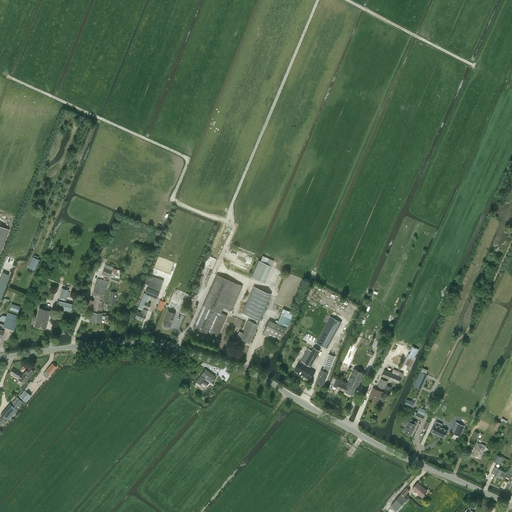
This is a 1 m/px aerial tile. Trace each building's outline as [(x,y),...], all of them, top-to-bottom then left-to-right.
[(0,225),(0,252),(9,229),(0,225)] [(263,256),(260,261),(267,264),(270,259),(263,256)] [(32,257),(28,267),(35,270),(39,260),(32,257)] [(264,283),(271,266),(267,264),(260,261),(259,260),(251,277),(264,283)] [(113,268),(113,267),(106,264),(102,274),(110,277),(110,276),(113,268)] [(113,268),(110,276),(118,279),(122,271),(113,268)] [(2,271),(0,276),(0,293),(1,290),(3,290),(9,274),(2,271)] [(224,307),(230,309),(240,285),(217,275),(203,305),(193,328),(217,338),(227,316),(221,313),(224,307)] [(91,311),(102,312),(103,300),(104,300),(104,297),(105,290),(109,281),(97,278),(94,288),(93,295),(95,295),(94,301),(89,299),(86,307),(91,308),(91,311)] [(144,283),(144,284),(148,285),(145,293),(152,296),(154,290),(159,292),(162,284),(146,279),(144,283)] [(11,287),(10,290),(18,293),(17,297),(23,299),(26,293),(11,287)] [(253,287),(242,313),(250,317),(248,321),(258,325),(271,294),(253,287)] [(61,288),(59,299),(66,301),(67,297),(69,297),(70,292),(68,292),(69,290),(61,288)] [(143,321),(150,304),(147,302),(150,295),(144,293),(138,308),(142,310),(141,313),(138,311),(135,317),(143,321)] [(71,312),(73,304),(58,301),(56,308),(71,312)] [(20,306),(11,304),(10,310),(18,312),(20,306)] [(45,329),(50,311),(39,308),(34,326),(45,329)] [(283,309),(276,324),(269,320),(263,334),(279,341),(285,328),(292,313),(283,309)] [(102,312),(91,311),(90,311),(89,320),(101,322),(103,312),(102,312)] [(169,326),(174,314),(168,311),(164,324),(169,326)] [(0,320),(0,325),(3,327),(10,329),(14,330),(17,322),(13,320),(15,315),(8,313),(5,322),(0,320)] [(327,348),(341,322),(331,316),(316,343),(327,348)] [(250,343),(258,325),(248,321),(243,333),(239,331),(237,336),(241,338),(240,339),(250,343)] [(413,345),(404,364),(410,366),(418,348),(413,345)] [(308,348),(295,370),(310,380),(315,371),(304,365),(305,363),(311,366),(320,351),(314,347),(312,351),(308,348)] [(354,350),(349,363),(362,368),(367,356),(354,350)] [(329,354),(325,365),(330,368),(334,356),(329,354)] [(46,371),(44,373),(47,376),(45,377),(46,378),(47,377),(50,374),(57,367),(52,363),(46,370),(46,371)] [(13,368),(10,373),(17,377),(19,379),(24,384),(34,371),(29,367),(22,376),(19,373),(13,368)] [(328,373),(330,369),(325,367),(324,371),(321,370),(316,382),(323,385),(328,372),(328,373)] [(349,387),(356,390),(364,373),(354,368),(347,385),(349,386),(349,387)] [(384,369),(382,376),(399,383),(403,373),(393,369),(392,373),(384,369)] [(200,376),(196,381),(201,385),(202,383),(206,378),(211,382),(215,377),(205,370),(201,375),(202,375),(201,376),(200,376)] [(427,375),(420,372),(414,386),(421,389),(427,375)] [(384,389),(387,381),(381,378),(378,386),(384,389)] [(347,385),(339,381),(339,383),(336,381),(334,386),(337,387),(337,388),(344,391),(354,395),(356,390),(349,387),(349,386),(347,385)] [(379,403),(384,392),(373,388),(368,398),(379,403)] [(25,402),(31,395),(24,390),(19,396),(25,402)] [(17,397),(11,404),(17,409),(23,402),(17,397)] [(10,404),(0,415),(8,421),(17,409),(10,404)] [(415,411),(413,415),(423,420),(426,413),(418,410),(417,412),(415,411)] [(416,424),(417,422),(410,419),(409,421),(404,433),(411,436),(416,424)] [(435,424),(431,432),(444,438),(448,430),(441,427),(442,424),(436,421),(435,424)] [(459,423),(454,434),(460,436),(465,426),(459,423)] [(478,443),(472,455),(481,458),(484,451),(483,451),(485,446),(478,443)] [(497,463),(501,456),(496,454),(493,461),(497,463)] [(496,468),(493,473),(495,474),(495,475),(500,478),(502,479),(506,473),(498,468),(498,469),(496,468)] [(417,483),(412,488),(422,497),(427,491),(417,483)] [(404,496),(410,490),(407,487),(401,493),(404,496)] [(397,511),(405,502),(399,496),(391,506),(397,511)]
